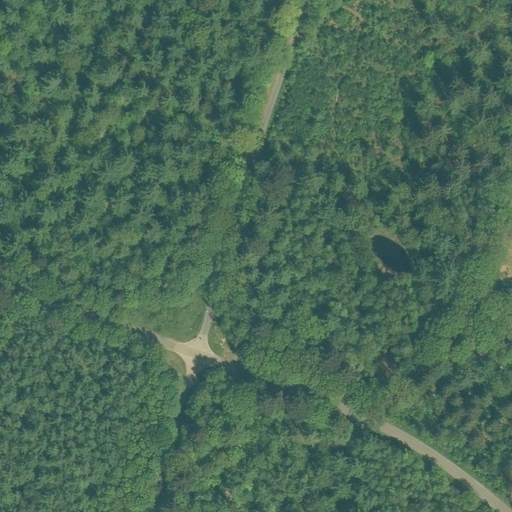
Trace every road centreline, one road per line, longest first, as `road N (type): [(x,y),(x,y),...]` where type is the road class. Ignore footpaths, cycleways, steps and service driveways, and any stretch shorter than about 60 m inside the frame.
road 1 (unclassified): [(198,356),(213,271),(307,0)]
road 2 (tertiary): [(505,511),(378,424),(198,356)]
road 3 (tertiary): [(198,356),(0,284)]
road 4 (track): [(101,0),(283,70)]
road 5 (track): [(378,424),(387,404),(431,371),(511,340)]
road 6 (unclassified): [(151,511),(198,356)]
